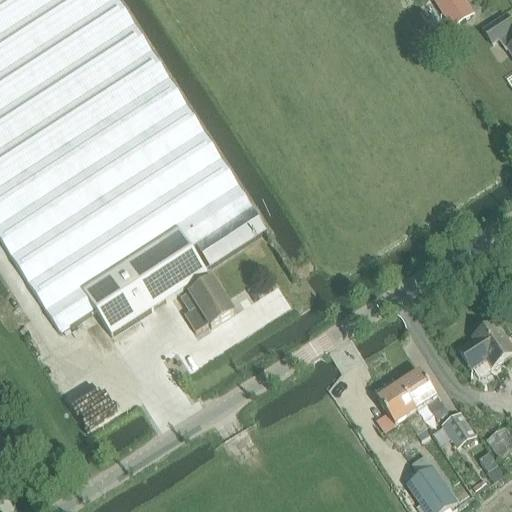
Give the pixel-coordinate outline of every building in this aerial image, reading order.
[(0,0),(0,242),(61,337),(96,314),(82,292),(178,231),(191,252),(197,248),(211,271),(267,234),(115,0),(0,0)] [(511,27),(506,20),(485,33),(494,45),(499,42),(507,53),(509,52),(511,55),(511,27)] [(208,278),(191,252),(178,231),(82,292),(96,314),(113,340),(208,278)] [(233,318),(212,285),(181,304),(188,316),(196,312),(209,333),(233,318)] [(476,344),(460,354),(471,373),(487,362),(493,372),(511,359),(511,352),(496,327),(474,341),(476,344)] [(174,354),(195,370),(207,355),(185,339),(174,354)] [(421,375),(399,389),(423,426),(435,419),(438,424),(448,418),(421,375)] [(399,389),(378,403),(388,418),(395,430),(407,423),(418,439),(426,434),(428,433),(423,426),(399,389)] [(477,440),(463,417),(442,431),(456,453),(477,440)] [(388,418),(378,424),(386,437),(395,430),(388,418)] [(503,459),(511,451),(511,436),(503,427),(487,441),(503,459)] [(229,460),(254,454),(248,431),(224,437),(229,460)] [(426,434),(418,439),(422,446),(431,440),(426,434)] [(488,456),(479,462),(488,476),(496,470),(497,470),(488,456)] [(488,476),(486,477),(491,485),(501,478),(496,470),(488,476)] [(449,511),(457,507),(432,471),(406,489),(422,511),(449,511)]
